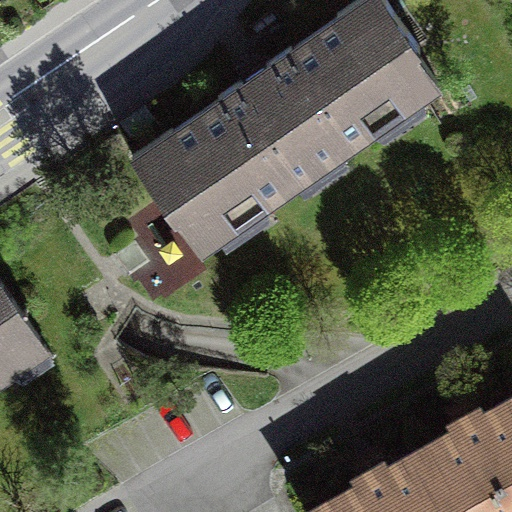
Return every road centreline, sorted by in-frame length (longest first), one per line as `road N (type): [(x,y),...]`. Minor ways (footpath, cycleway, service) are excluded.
road 1 (residential): [(511,296),(180,492)]
road 2 (secondary): [(0,116),(163,0)]
